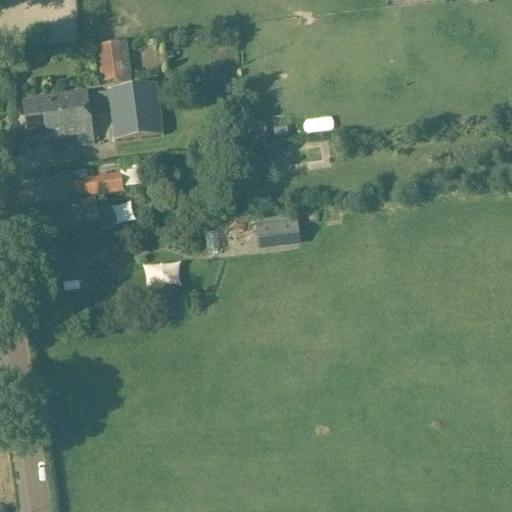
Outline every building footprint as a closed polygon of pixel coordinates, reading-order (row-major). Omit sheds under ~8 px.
[(88,67),(76,68),(78,85),(131,78),(127,46),(86,51),(88,67)] [(114,143),(163,137),(157,85),(108,91),(114,143)] [(93,148),(92,136),(86,95),(23,104),(29,145),(78,138),(80,149),(93,148)] [(92,180),(94,198),(123,193),(121,175),(92,180)] [(99,234),(99,232),(116,230),(113,209),(96,211),(94,204),(50,211),(54,236),(68,233),(69,238),(99,234)] [(258,254),(301,248),(297,219),(254,225),(258,254)] [(109,278),(105,249),(104,242),(77,246),(78,253),(57,256),(62,285),(63,285),(65,295),(81,292),(80,282),(109,278)]
